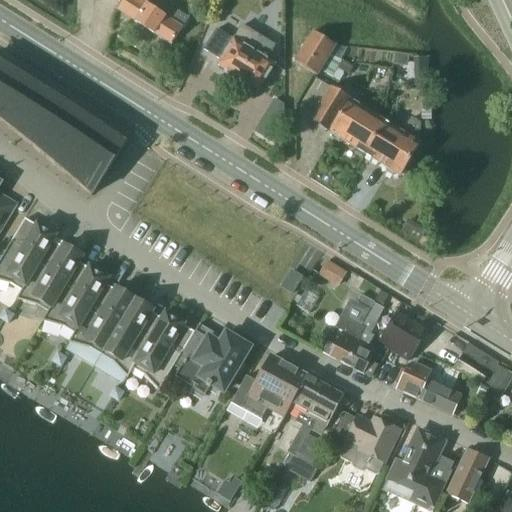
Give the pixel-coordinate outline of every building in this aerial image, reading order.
[(187,19),(158,0),(124,0),(118,11),(171,46),(189,20),(187,19)] [(252,53),(251,52),(259,39),(242,28),(234,42),(216,31),(204,51),(221,62),(218,66),(227,72),(228,76),(232,78),(234,76),(237,78),(252,53)] [(330,56),(336,47),(314,34),(295,64),(317,78),(321,72),(330,56)] [(259,91),(278,61),(269,56),(274,48),(259,39),(251,52),(252,53),(237,78),(241,81),(241,84),(246,87),(249,85),(259,91)] [(0,49),(0,63),(124,144),(131,134),(0,49)] [(408,57),(395,55),(394,65),(404,66),(407,63),(408,57)] [(330,56),(321,72),(331,78),(338,83),(344,74),(348,76),(352,70),(341,63),(340,62),(330,56)] [(124,144),(0,63),(0,122),(90,196),(90,197),(91,198),(124,144)] [(386,124),(318,82),(306,101),(318,109),(310,121),(331,135),(332,140),(338,144),(344,142),(366,156),(386,124)] [(283,130),(265,118),(257,130),(275,142),(283,130)] [(411,158),(419,145),(416,143),(418,138),(418,125),(410,120),(401,134),(386,124),(366,156),(386,169),(386,174),(393,178),(398,176),(399,178),(407,164),(408,164),(412,159),(411,158)] [(0,230),(15,206),(0,197),(0,230)] [(24,287),(53,243),(57,237),(37,225),(36,227),(25,221),(0,262),(0,282),(10,285),(13,281),(24,287)] [(407,222),(401,232),(420,242),(426,232),(407,222)] [(50,309),(79,264),(83,258),(64,246),(62,248),(53,243),(24,287),(16,301),(17,302),(17,301),(36,307),(39,302),(50,309)] [(338,287),(347,274),(328,262),(320,275),(338,287)] [(77,330),(106,286),(109,280),(90,268),(89,270),(79,264),(50,309),(42,323),(43,323),(44,323),(63,328),(66,324),(77,330)] [(292,294),(302,278),(292,272),(282,288),(292,294)] [(104,352),(135,301),(116,289),(115,291),(106,286),(77,330),(68,344),(70,345),(70,344),(89,350),(92,345),(104,352)] [(360,296),(353,309),(367,317),(373,306),(374,304),(360,296)] [(136,366),(162,320),(152,314),(154,312),(135,301),(104,352),(116,359),(113,364),(127,379),(126,379),(128,380),(136,366)] [(368,346),(373,338),(369,336),(382,311),(373,306),(367,317),(362,327),(361,328),(364,330),(358,341),(359,342),(346,368),(369,380),(375,369),(368,366),(376,350),(368,346)] [(8,325),(13,316),(5,311),(0,320),(8,325)] [(159,393),(174,368),(194,334),(184,327),(185,325),(165,313),(162,320),(136,366),(147,373),(144,377),(158,392),(159,393)] [(346,368),(359,342),(358,341),(364,330),(361,328),(362,327),(341,316),(334,329),(343,333),(335,348),(328,345),(323,356),(346,368)] [(408,363),(426,333),(396,316),(379,345),(408,363)] [(224,393),(250,350),(246,348),(246,346),(230,337),(230,338),(225,335),(219,345),(208,338),(207,339),(197,333),(201,326),(199,326),(194,334),(174,368),(179,371),(174,379),(205,397),(210,390),(212,387),(219,392),(220,390),(224,393)] [(484,390),(500,364),(469,345),(453,371),(474,384),(468,401),(482,406),(488,392),(484,390)] [(61,368),(66,359),(58,354),(53,363),(61,368)] [(291,409),(307,378),(271,359),(258,384),(246,378),(232,404),(262,420),(267,410),(284,420),(290,408),(291,409)] [(449,394),(426,383),(430,374),(418,369),(414,378),(410,376),(407,382),(402,380),(397,390),(401,392),(400,394),(450,417),(459,399),(458,398),(459,395),(451,391),(449,394)] [(499,403),(511,382),(511,374),(504,369),(488,396),(499,403)] [(303,427),(325,387),(307,378),(291,409),(301,414),(296,423),(303,427)] [(324,433),(343,397),(325,387),(303,427),(319,435),(321,431),(324,433)] [(118,402),(123,394),(115,389),(110,397),(118,402)] [(385,464),(400,432),(374,420),(371,425),(357,419),(357,420),(343,414),(335,432),(348,438),(347,442),(361,448),(357,456),(359,460),(366,463),(370,462),(372,458),(385,464)] [(291,450),(301,431),(292,426),(281,445),(291,450)] [(300,457),(311,436),(301,431),(291,450),(293,451),(292,453),(300,457)] [(427,511),(432,511),(451,473),(433,464),(431,459),(437,457),(443,444),(417,432),(402,466),(396,463),(383,491),(401,500),(403,496),(417,503),(415,506),(427,511)] [(467,505),(488,461),(467,451),(446,495),(467,505)] [(304,480),(311,468),(292,457),(285,469),(304,480)] [(280,482),(267,505),(277,511),(290,488),(280,482)] [(511,511),(511,497),(507,495),(498,511),(511,511)]
